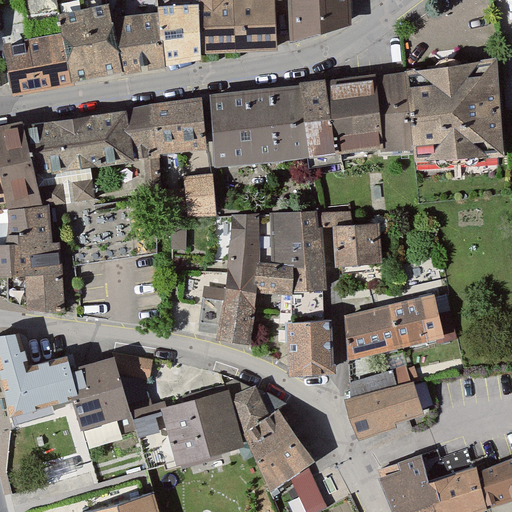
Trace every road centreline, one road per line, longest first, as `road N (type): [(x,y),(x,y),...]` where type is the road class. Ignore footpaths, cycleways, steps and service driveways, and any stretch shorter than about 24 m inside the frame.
road 1 (residential): [(0,317),(215,352),(276,378),(324,417),(374,511)]
road 2 (residential): [(0,103),(322,57),(409,0)]
